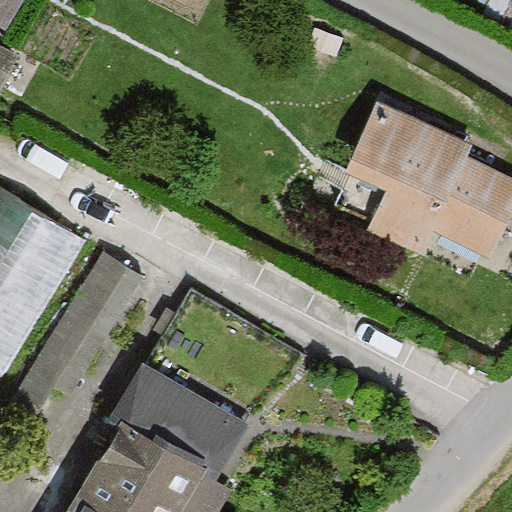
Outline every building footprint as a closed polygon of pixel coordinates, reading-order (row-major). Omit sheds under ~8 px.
[(0,0),(0,19),(4,22),(16,0),(0,0)] [(0,91),(19,54),(0,44),(0,91)] [(492,255),(511,212),(511,175),(468,154),(473,144),(378,98),(346,164),(390,185),(370,226),(423,251),(434,227),(492,255)] [(0,186),(0,384),(88,241),(0,186)] [(111,403),(121,410),(199,458),(214,468),(245,417),(142,353),(111,403)] [(166,511),(199,458),(121,410),(60,511),(166,511)]
